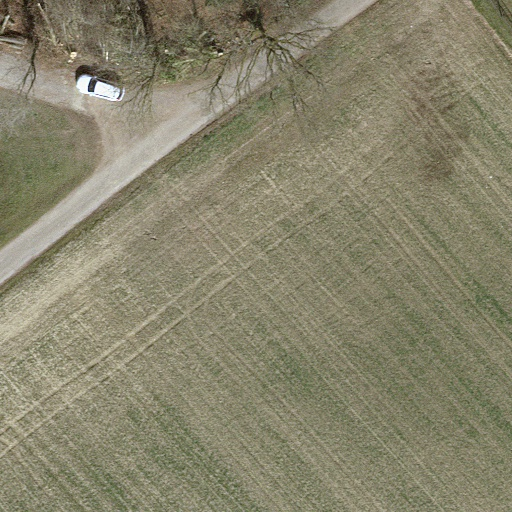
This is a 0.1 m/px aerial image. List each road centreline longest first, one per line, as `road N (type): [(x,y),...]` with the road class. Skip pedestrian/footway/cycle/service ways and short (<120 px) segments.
road 1 (track): [(193,116),(0,271)]
road 2 (track): [(0,70),(193,116)]
road 3 (track): [(348,0),(193,116)]
